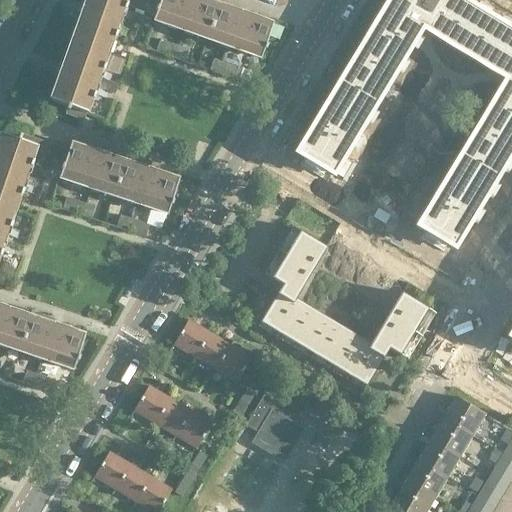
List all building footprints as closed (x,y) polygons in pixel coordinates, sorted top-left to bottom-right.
[(84,0),(82,8),(71,39),(107,52),(123,5),(124,0),(84,0)] [(124,0),(123,5),(133,8),(136,0),(124,0)] [(136,0),(133,8),(143,12),(147,0),(136,0)] [(147,0),(143,12),(154,16),(159,0),(147,0)] [(204,0),(159,0),(154,16),(152,21),(206,40),(218,5),(204,0)] [(386,0),(294,154),(332,177),(424,25),(511,78),(437,202),(432,199),(415,227),(453,250),(511,152),(511,32),(459,0),(457,3),(452,0),(386,0)] [(206,40),(234,50),(259,59),(262,50),(264,50),(265,46),(264,45),(272,24),(218,5),(206,40)] [(71,39),(49,101),(65,107),(64,111),(65,112),(64,115),(82,121),(107,52),(71,39)] [(158,42),(155,51),(162,54),(166,45),(158,42)] [(169,56),(173,47),(166,45),(162,54),(169,56)] [(173,47),(169,56),(176,59),(179,50),(173,47)] [(186,52),(179,50),(176,59),(183,61),(186,52)] [(212,61),(209,70),(216,73),(219,64),(212,61)] [(223,75),(226,66),(219,64),(216,73),(223,75)] [(230,78),(233,69),(226,66),(223,75),(230,78)] [(240,71),(233,69),(230,78),(237,81),(240,71)] [(0,134),(0,204),(14,209),(29,163),(31,163),(38,140),(19,134),(18,137),(16,136),(15,140),(0,134)] [(38,140),(31,163),(40,167),(48,144),(38,140)] [(70,143),(68,150),(60,173),(58,178),(112,196),(124,161),(70,143)] [(48,144),(40,167),(50,170),(58,147),(48,144)] [(58,147),(50,170),(60,173),(68,150),(58,147)] [(124,161),(112,196),(166,214),(169,205),(171,206),(173,201),(171,200),(178,179),(124,161)] [(72,202),(64,200),(61,209),(69,211),(72,202)] [(79,205),(72,202),(69,211),(76,214),(79,205)] [(0,204),(0,248),(14,209),(0,204)] [(86,207),(79,205),(76,214),(83,216),(86,207)] [(94,210),(86,207),(83,216),(90,219),(94,210)] [(126,220),(119,218),(116,227),(123,229),(126,220)] [(133,223),(126,220),(123,229),(130,232),(133,223)] [(140,225),(133,223),(130,232),(137,234),(140,225)] [(147,228),(140,225),(137,234),(144,237),(147,228)] [(276,252),(263,273),(281,285),(276,293),(292,302),(297,294),(310,272),(325,247),(291,227),(276,252)] [(276,293),(256,325),(362,390),(383,357),(367,348),(361,344),(300,307),(292,302),(276,293)] [(372,340),(367,348),(383,357),(387,349),(389,350),(406,361),(406,360),(420,338),(434,314),(401,293),(386,317),(372,340)] [(0,344),(18,351),(30,316),(0,305),(0,344)] [(18,351),(46,360),(73,370),(76,361),(77,361),(78,357),(77,356),(84,335),(30,316),(18,351)] [(187,321),(172,345),(194,358),(208,333),(187,321)] [(208,333),(194,358),(214,370),(229,346),(208,333)] [(229,346),(214,370),(235,383),(250,358),(229,346)] [(32,375),(25,373),(22,382),(29,385),(32,375)] [(39,378),(32,375),(29,385),(36,387),(39,378)] [(46,380),(39,378),(36,387),(43,390),(46,380)] [(53,383),(46,380),(43,390),(50,392),(53,383)] [(148,386),(133,411),(154,424),(169,399),(148,386)] [(247,403),(253,392),(246,388),(240,399),(247,403)] [(300,412),(265,391),(244,425),(256,432),(251,443),(283,462),(303,430),(293,424),(300,412)] [(458,398),(445,419),(473,436),(486,415),(458,398)] [(169,399),(154,424),(175,436),(190,411),(169,399)] [(241,413),(247,403),(240,399),(234,409),(241,413)] [(235,423),(241,413),(234,409),(228,419),(235,423)] [(190,411),(175,436),(195,449),(211,424),(190,411)] [(445,419),(432,440),(460,457),(473,436),(445,419)] [(222,428),(216,439),(223,443),(229,432),(222,428)] [(509,446),(511,440),(511,432),(507,430),(501,441),(509,446)] [(432,440),(420,461),(448,478),(460,457),(432,440)] [(503,455),(502,458),(511,464),(511,447),(509,446),(503,455)] [(200,465),(206,455),(199,451),(193,461),(200,465)] [(503,455),(496,451),(491,462),(497,466),(502,458),(503,455)] [(108,452),(93,477),(114,490),(129,465),(108,452)] [(497,466),(494,471),(511,481),(511,479),(511,464),(502,458),(497,466)] [(194,476),(200,465),(193,461),(187,472),(194,476)] [(420,461),(408,482),(436,499),(448,478),(420,461)] [(129,465),(114,490),(135,502),(150,478),(129,465)] [(494,471),(486,484),(504,494),(511,481),(494,471)] [(187,486),(194,476),(187,472),(180,482),(187,486)] [(150,478),(135,502),(150,511),(157,511),(171,490),(150,478)] [(477,480),(471,490),(480,495),(484,488),(486,485),(477,480)] [(181,496),(187,486),(180,482),(174,492),(181,496)] [(427,511),(436,499),(408,482),(395,503),(408,511),(427,511)] [(486,485),(484,488),(501,499),(504,494),(486,484),(486,485)] [(484,488),(480,495),(476,501),(493,511),(501,499),(484,488)] [(476,501),(473,506),(469,511),(492,511),(493,511),(476,501)] [(469,511),(473,506),(466,502),(459,511),(469,511)]
